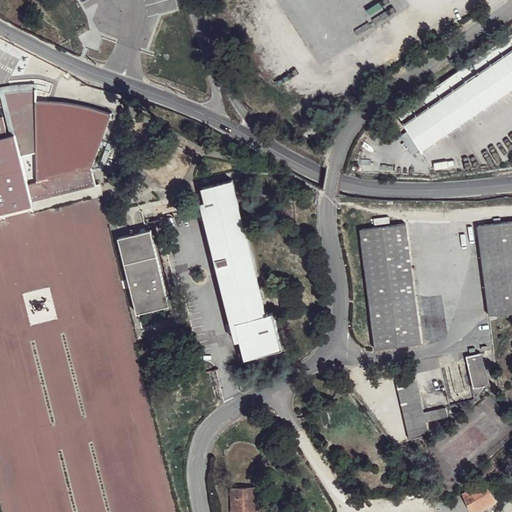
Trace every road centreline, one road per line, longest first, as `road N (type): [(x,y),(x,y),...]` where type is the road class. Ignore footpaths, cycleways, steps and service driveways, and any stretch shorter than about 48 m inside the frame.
road 1 (tertiary): [(251,138),(346,184),(511,185)]
road 2 (tertiary): [(0,27),(224,123)]
road 3 (unknown): [(178,189),(217,350),(242,407)]
